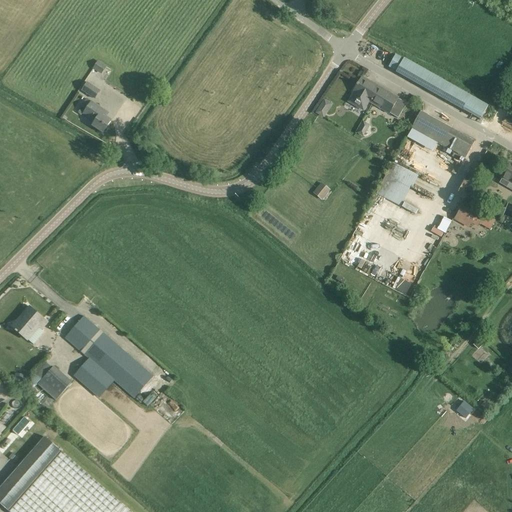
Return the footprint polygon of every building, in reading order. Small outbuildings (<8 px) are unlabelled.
[(488,106),(404,59),(404,60),(396,55),(389,68),(397,72),(397,73),(480,120),(488,106)] [(98,61),(93,69),(101,75),(107,67),(98,61)] [(362,78),(354,92),(371,102),(375,96),(373,95),(377,87),(362,78)] [(95,100),(100,91),(87,83),(82,91),(95,100)] [(399,118),(407,104),(377,87),(373,95),(375,96),(371,102),(399,118)] [(92,126),(103,134),(104,132),(106,133),(109,129),(107,127),(112,120),(106,117),(109,113),(87,99),(82,107),(86,110),(83,115),(95,122),(92,126)] [(320,106),(316,113),(324,118),(328,111),(320,106)] [(466,159),(475,142),(421,111),(412,129),(415,131),(412,135),(435,148),(438,143),(466,159)] [(360,121),(356,133),(364,136),(369,124),(360,121)] [(504,157),(488,148),(478,164),(494,173),(504,157)] [(392,162),(387,175),(413,186),(418,173),(392,162)] [(506,188),(511,190),(511,163),(502,178),(509,182),(506,188)] [(464,202),(478,178),(467,172),(453,195),(464,202)] [(322,200),(331,190),(321,182),(313,192),(322,200)] [(464,202),(457,215),(478,227),(485,214),(464,202)] [(490,212),(497,214),(500,207),(493,204),(490,212)] [(408,220),(410,214),(396,208),(394,214),(408,220)] [(442,216),(436,230),(445,233),(451,220),(442,216)] [(391,289),(405,295),(410,284),(397,277),(391,289)] [(28,341),(40,327),(42,329),(48,323),(30,307),(12,327),(28,341)] [(144,367),(85,316),(65,339),(124,390),(144,367)] [(72,382),(54,366),(38,385),(56,401),(72,382)] [(24,382),(25,375),(15,374),(15,381),(24,382)] [(155,397),(144,386),(135,396),(146,407),(155,397)] [(473,409),(464,402),(456,411),(465,419),(473,409)] [(19,436),(30,423),(24,418),(13,431),(19,436)] [(0,488),(0,503),(10,511),(131,511),(46,436),(0,488)]
